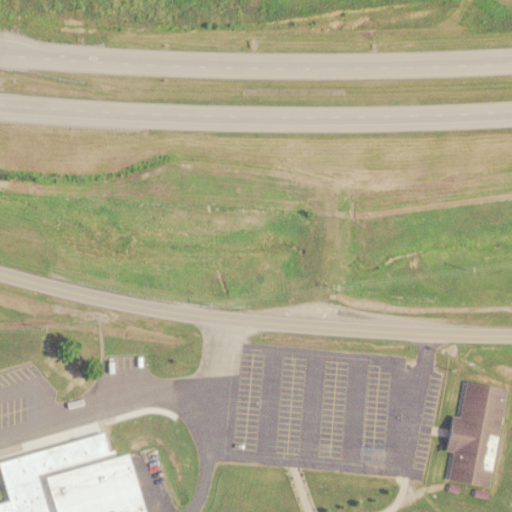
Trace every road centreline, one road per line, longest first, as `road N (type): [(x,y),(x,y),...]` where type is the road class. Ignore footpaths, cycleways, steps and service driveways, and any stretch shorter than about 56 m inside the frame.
road 1 (residential): [(511,332),(337,327),(189,311),(0,268)]
road 2 (trunk): [(0,103),(294,114),(511,111)]
road 3 (trunk): [(511,62),(288,71),(15,53)]
